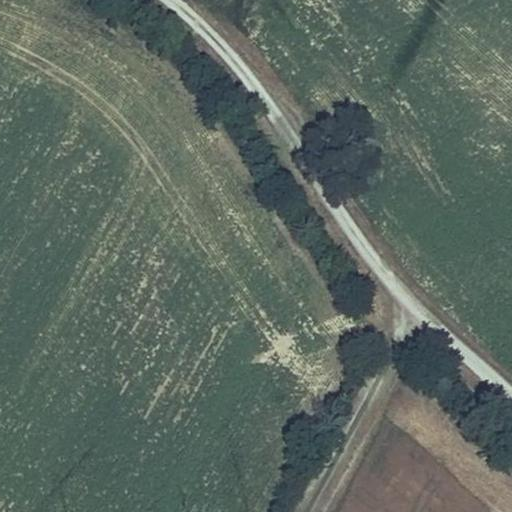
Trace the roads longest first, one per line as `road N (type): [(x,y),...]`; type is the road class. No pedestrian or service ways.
road 1 (track): [(179,0),(248,70),(412,300),(511,388)]
road 2 (track): [(412,300),(302,511)]
